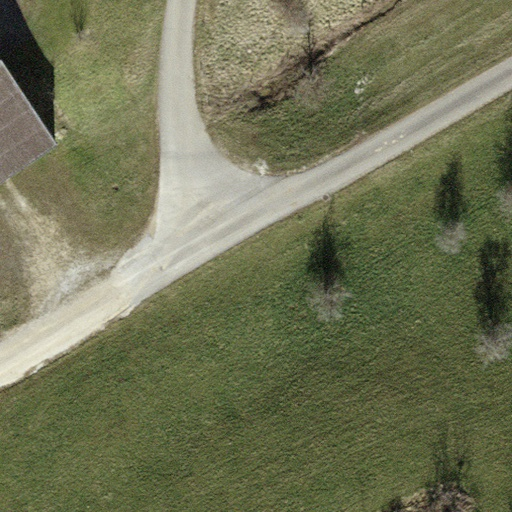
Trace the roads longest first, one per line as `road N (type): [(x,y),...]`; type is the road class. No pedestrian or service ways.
road 1 (track): [(0,365),(198,246),(511,84)]
road 2 (track): [(198,246),(186,106),(194,0)]
